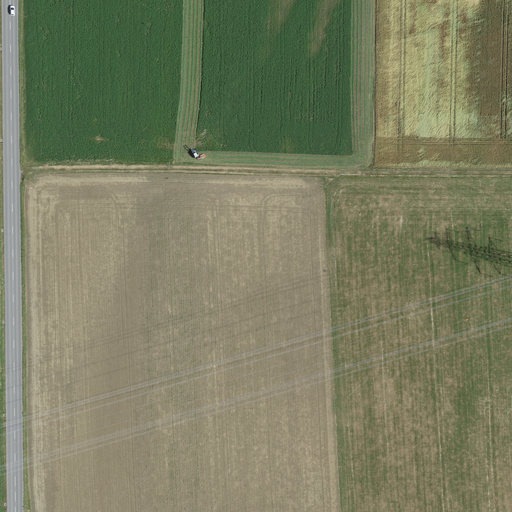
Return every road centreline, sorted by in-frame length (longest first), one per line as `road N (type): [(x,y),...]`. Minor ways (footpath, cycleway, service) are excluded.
road 1 (secondary): [(17,511),(9,0)]
road 2 (track): [(511,181),(11,176)]
